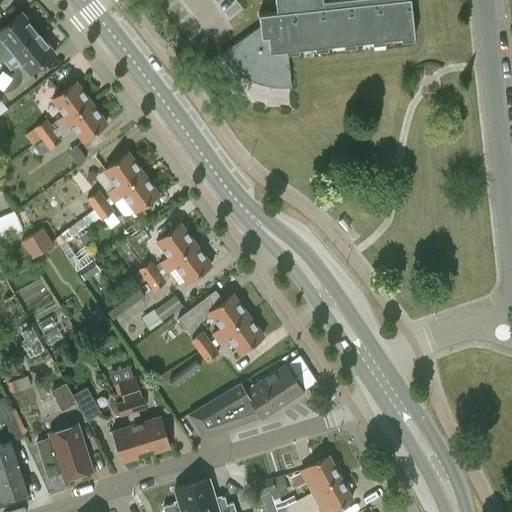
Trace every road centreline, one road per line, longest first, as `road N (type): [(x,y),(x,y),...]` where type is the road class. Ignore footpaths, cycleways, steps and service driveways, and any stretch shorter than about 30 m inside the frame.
road 1 (tertiary): [(382,384),(298,258),(234,199),(82,0)]
road 2 (residential): [(37,511),(332,422),(382,384)]
road 3 (residential): [(511,261),(486,0)]
road 4 (tertiary): [(456,511),(437,463),(382,384)]
road 5 (residential): [(382,384),(431,338),(502,328)]
